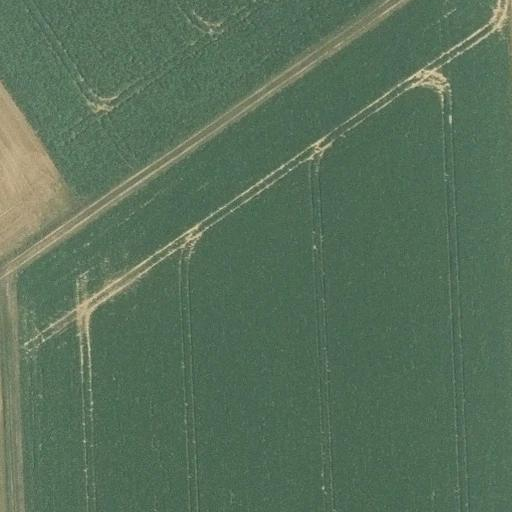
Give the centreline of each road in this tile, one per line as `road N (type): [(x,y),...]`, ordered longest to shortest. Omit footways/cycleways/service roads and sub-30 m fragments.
road 1 (track): [(0,278),(400,0)]
road 2 (track): [(21,511),(8,272)]
